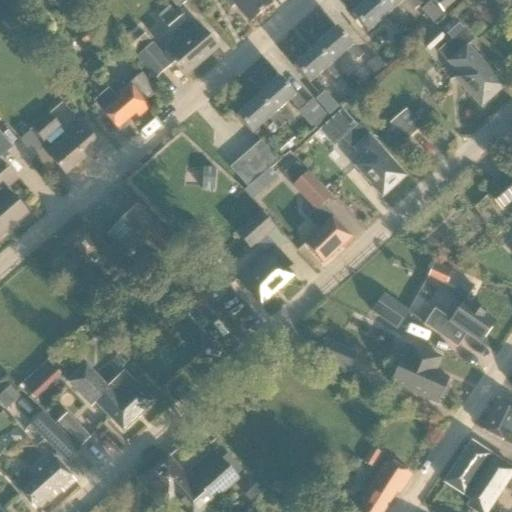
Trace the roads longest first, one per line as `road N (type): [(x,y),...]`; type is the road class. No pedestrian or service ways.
road 1 (residential): [(71,511),(511,115)]
road 2 (residential): [(0,269),(310,0)]
road 3 (residential): [(404,511),(511,353)]
